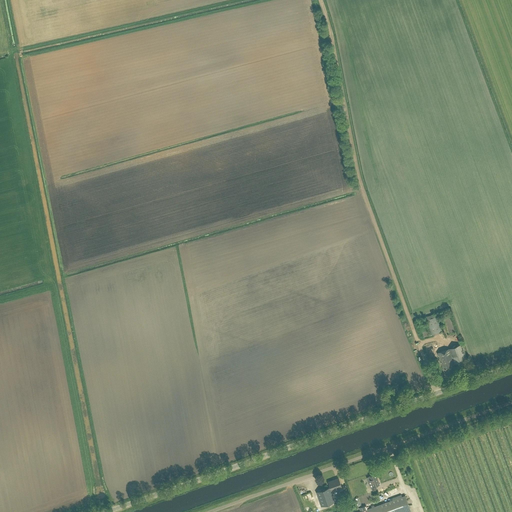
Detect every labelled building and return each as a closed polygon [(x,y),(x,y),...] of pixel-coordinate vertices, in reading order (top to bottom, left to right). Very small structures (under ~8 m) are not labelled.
[(442,331),(435,313),(426,316),(432,334),(442,331)] [(467,358),(462,343),(437,352),(445,374),(457,370),(454,363),(467,358)] [(441,369),(437,358),(432,360),(436,371),(441,369)] [(379,484),(376,473),(369,475),(372,484),(371,484),(372,490),(376,488),(375,485),(379,484)] [(342,488),(341,486),(338,478),(328,481),(330,487),(316,492),(321,505),(335,500),(332,492),(342,488)] [(402,496),(401,495),(398,496),(399,498),(367,509),(365,505),(362,506),(363,510),(358,511),(405,511),(406,511),(405,511),(410,511),(410,510),(404,495),(402,496)]
